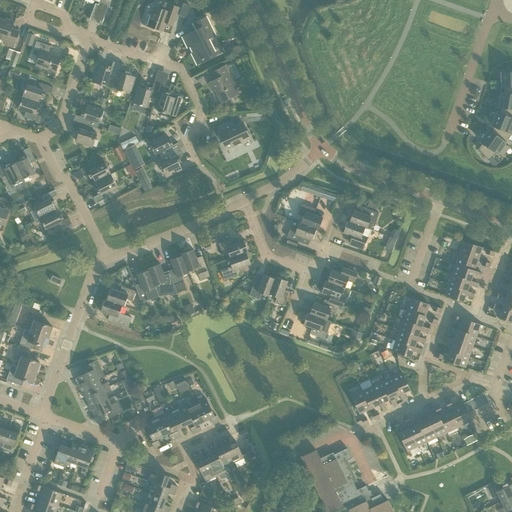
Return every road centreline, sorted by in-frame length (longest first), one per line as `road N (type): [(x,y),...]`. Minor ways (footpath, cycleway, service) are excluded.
road 1 (residential): [(197,160),(187,141),(200,108),(178,67),(90,42)]
road 2 (residential): [(43,414),(95,263),(106,257)]
road 3 (unclassified): [(322,148),(251,0)]
road 4 (residential): [(106,257),(244,202)]
road 5 (residential): [(492,10),(445,140)]
road 6 (residential): [(106,257),(41,141)]
road 7 (unclassified): [(439,199),(322,148)]
